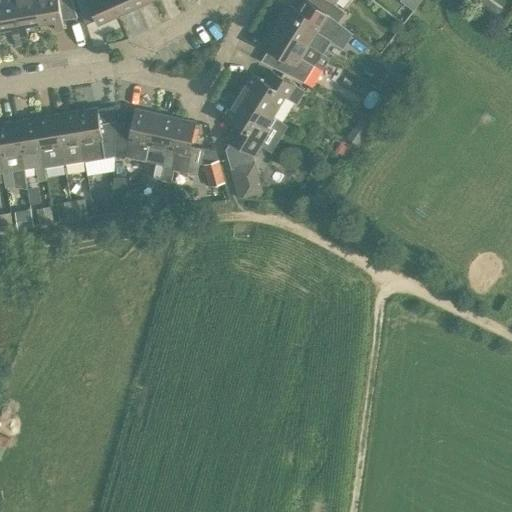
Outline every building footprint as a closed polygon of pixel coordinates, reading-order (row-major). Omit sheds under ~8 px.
[(0,0),(0,27),(12,26),(14,36),(21,35),(15,0),(0,0)] [(41,22),(37,0),(15,0),(21,35),(27,33),(26,24),(41,22)] [(37,0),(41,22),(55,19),(56,28),(64,27),(62,18),(78,15),(72,0),(37,0)] [(99,22),(118,13),(111,0),(77,0),(85,23),(97,19),(99,22)] [(111,0),(118,13),(136,5),(134,0),(111,0)] [(316,4),(339,21),(346,12),(335,3),(337,0),(319,0),(318,3),(317,3),(316,4)] [(341,23),(339,21),(316,4),(309,16),(288,3),(275,23),(321,51),(323,52),(330,40),(343,48),(354,32),(341,23)] [(311,67),(321,51),(275,23),(262,43),(284,57),(276,68),(302,84),(313,68),(311,67)] [(240,94),(272,115),(285,94),(296,101),(303,90),(270,69),(264,79),(253,73),(240,94)] [(272,115),(240,94),(226,116),(237,123),(227,138),(253,153),(270,126),(266,124),(272,115)] [(116,156),(116,125),(101,128),(97,105),(77,108),(86,161),(115,156),(116,156)] [(136,106),(131,129),(116,125),(116,156),(126,158),(126,156),(145,160),(157,111),(136,106)] [(86,161),(77,108),(57,111),(66,164),(86,161)] [(66,164),(57,111),(37,115),(46,167),(66,164)] [(162,179),(177,115),(157,111),(145,160),(156,162),(153,177),(162,179)] [(46,167),(37,115),(17,118),(25,167),(36,165),(39,179),(47,177),(46,167)] [(203,148),(191,146),(197,120),(177,115),(162,179),(166,180),(173,176),(174,170),(197,175),(203,148)] [(25,167),(17,118),(0,121),(0,139),(5,170),(6,170),(9,185),(17,183),(14,168),(25,167)] [(218,157),(202,161),(207,185),(224,181),(218,157)] [(254,161),(231,167),(238,196),(262,190),(254,161)] [(115,197),(114,208),(125,208),(125,197),(115,197)] [(75,218),(88,216),(85,198),(72,200),(75,218)] [(56,202),(59,221),(75,218),(72,200),(56,202)] [(39,224),(54,222),(51,205),(36,208),(39,224)] [(17,228),(33,225),(31,209),(15,211),(17,228)] [(0,230),(13,228),(10,213),(0,214),(0,230)] [(0,456),(8,435),(0,431),(0,456)]
